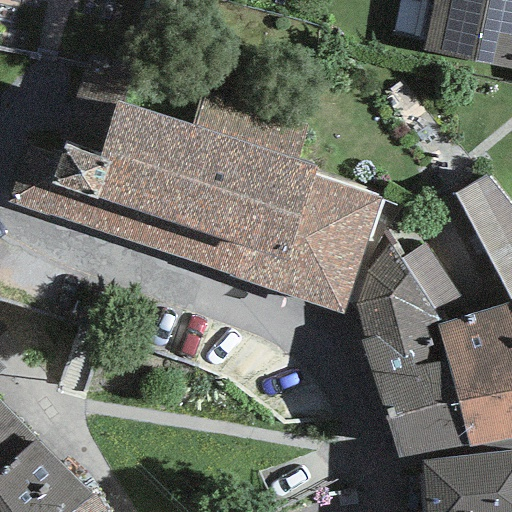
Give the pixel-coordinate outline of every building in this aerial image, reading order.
[(511,0),(432,0),(424,42),(511,61),(511,0)] [(130,80),(82,65),(51,163),(23,154),(7,203),(228,273),(226,279),(341,315),(378,199),(306,176),(316,140),(204,102),(194,124),(120,103),(130,80)] [(511,210),(483,176),(453,195),(510,303),(511,302),(511,210)] [(451,228),(399,261),(440,324),(499,306),(451,228)] [(399,261),(388,245),(368,269),(354,302),(365,340),(357,341),(397,461),(469,449),(436,325),(440,324),(399,261)] [(499,306),(440,324),(436,325),(469,449),(511,439),(511,310),(510,303),(499,306)] [(0,468),(34,439),(0,404),(0,468)] [(71,511),(92,494),(34,439),(0,468),(0,511),(71,511)] [(511,511),(511,451),(423,462),(425,511),(511,511)] [(103,511),(92,494),(71,511),(103,511)]
